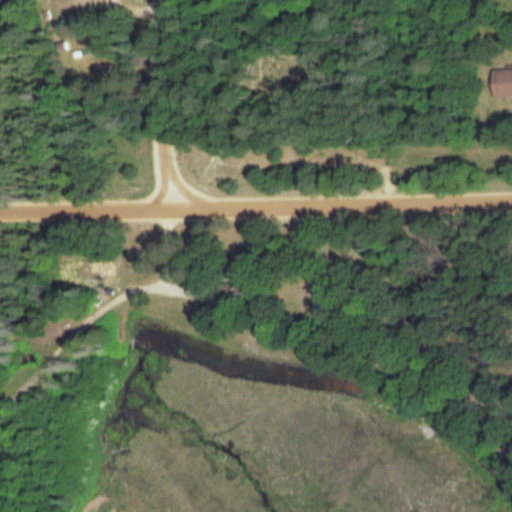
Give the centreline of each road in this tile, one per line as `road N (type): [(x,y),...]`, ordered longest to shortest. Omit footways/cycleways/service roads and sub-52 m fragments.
road 1 (residential): [(0,212),(511,200)]
road 2 (residential): [(172,208),(167,0)]
